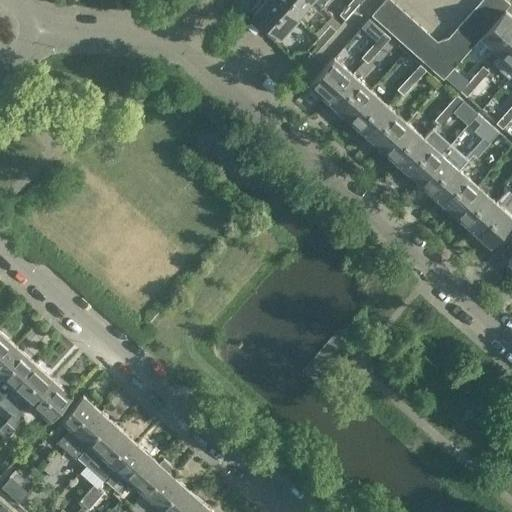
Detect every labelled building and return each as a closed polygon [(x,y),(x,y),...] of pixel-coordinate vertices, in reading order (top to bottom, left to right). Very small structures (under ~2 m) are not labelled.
[(278,1),(276,0),(263,0),(253,12),(280,36),(289,26),(297,18),(278,1)] [(312,0),(276,0),(278,1),(297,18),(312,1),(312,0)] [(391,0),(382,0),(370,15),(379,23),(396,3),(391,0)] [(489,0),(477,0),(476,2),(494,18),(501,10),(489,0)] [(507,0),(489,0),(501,10),(503,8),(509,1),(507,0)] [(350,1),(339,13),(345,19),(356,6),(350,1)] [(476,2),(469,10),(487,27),(494,18),(476,2)] [(396,3),(379,23),(387,30),(403,10),(396,3)] [(487,27),(480,36),(498,52),(511,36),(511,15),(503,8),(501,10),(494,18),(487,27)] [(403,10),(387,30),(395,37),(412,18),(403,10)] [(480,36),(487,27),(469,10),(461,19),(480,36)] [(412,18),(395,37),(403,44),(420,25),(412,18)] [(461,19),(454,27),(473,43),(480,36),(461,19)] [(318,36),(324,42),(336,29),(329,23),(318,36)] [(420,25),(403,44),(411,51),(428,32),(420,25)] [(454,27),(447,35),(466,51),(473,43),(454,27)] [(389,38),(382,32),(371,44),(378,50),(389,38)] [(428,32),(411,51),(419,58),(436,39),(428,32)] [(466,51),(447,35),(446,36),(437,40),(436,39),(419,58),(442,78),(466,51)] [(307,49),(313,55),(324,42),(318,36),(307,49)] [(511,36),(498,52),(511,64),(511,36)] [(378,50),(371,44),(361,56),(367,62),(378,50)] [(332,57),(309,83),(327,100),(350,73),(332,57)] [(420,63),(419,64),(408,75),(415,81),(426,69),(420,63)] [(482,64),(471,77),(478,82),(489,70),(482,64)] [(350,73),(327,100),(345,116),(368,89),(350,73)] [(415,81),(408,75),(396,88),(403,94),(415,81)] [(466,95),(478,82),(471,77),(460,90),(466,95)] [(368,89),(345,116),(363,131),(386,105),(368,89)] [(457,93),(456,94),(445,107),(451,112),(463,99),(457,93)] [(386,105),(363,131),(380,147),(404,121),(386,105)] [(451,112),(445,107),(434,118),(440,124),(451,112)] [(495,122),(502,128),(511,116),(511,114),(506,109),(495,122)] [(404,121),(380,147),(398,163),(422,137),(404,121)] [(493,125),(492,126),(482,137),(488,143),(499,131),(493,125)] [(422,137),(398,163),(416,179),(440,152),(422,137)] [(488,143),(482,137),(470,150),(476,156),(488,143)] [(440,152),(416,179),(434,195),(458,168),(440,152)] [(458,168),(434,195),(452,211),(476,184),(458,168)] [(476,184),(452,211),(469,227),(494,200),(476,184)] [(494,200),(469,227),(488,243),(511,216),(494,200)] [(0,362),(15,345),(0,331),(0,362)] [(33,362),(15,345),(0,362),(0,399),(13,386),(12,385),(33,362)] [(51,378),(33,362),(12,385),(13,386),(21,393),(15,399),(25,408),(31,401),(51,378)] [(70,395),(51,378),(31,401),(49,418),(70,395)] [(57,441),(66,449),(101,410),(82,393),(60,418),(70,426),(57,441)] [(119,426),(101,410),(66,449),(76,458),(78,456),(86,463),(119,426)] [(14,429),(22,420),(13,412),(6,421),(14,429)] [(14,429),(6,421),(0,427),(0,428),(8,436),(14,429)] [(137,443),(119,426),(86,463),(104,479),(137,443)] [(156,459),(137,443),(104,479),(105,480),(116,467),(134,483),(156,459)] [(58,467),(66,459),(57,451),(49,459),(58,467)] [(159,461),(156,459),(134,483),(143,491),(130,506),(136,511),(140,511),(174,475),(167,469),(169,467),(171,464),(163,458),(161,459),(159,461)] [(58,467),(49,459),(43,467),(52,475),(58,467)] [(19,501),(28,491),(10,475),(1,486),(19,501)] [(173,511),(192,491),(174,475),(140,511),(141,511),(153,500),(166,511),(173,511)] [(85,492),(95,500),(101,493),(91,484),(85,492)] [(206,511),(210,508),(192,491),(173,511),(206,511)] [(88,508),(95,500),(85,492),(78,499),(88,508)]
